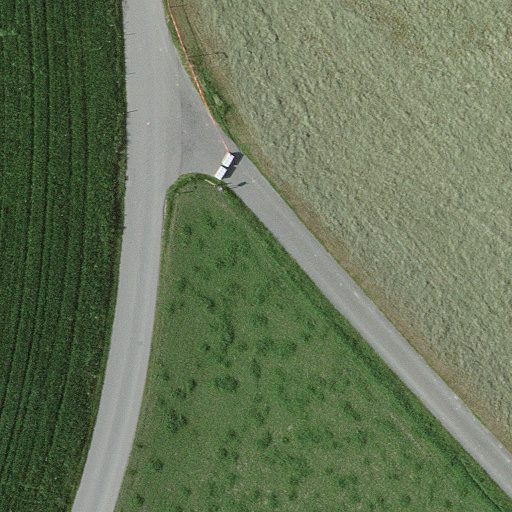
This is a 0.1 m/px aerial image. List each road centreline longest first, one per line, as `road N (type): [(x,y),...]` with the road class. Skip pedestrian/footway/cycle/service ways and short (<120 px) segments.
road 1 (unclassified): [(511,478),(226,164),(151,123)]
road 2 (unclassified): [(151,123),(137,311),(91,511)]
road 3 (unclassified): [(143,0),(151,123)]
